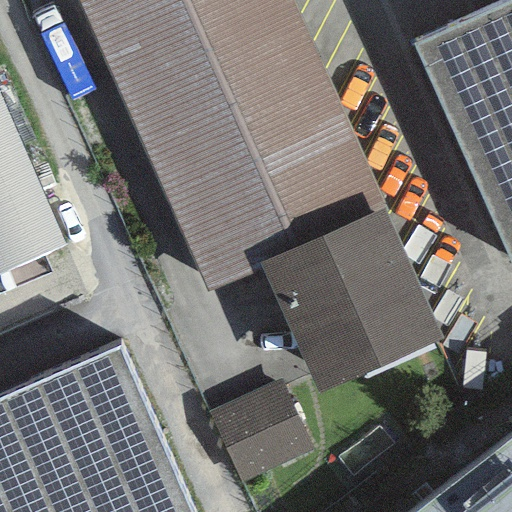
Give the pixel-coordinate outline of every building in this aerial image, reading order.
[(295,0),(86,0),(216,285),(270,260),(263,245),(382,192),(295,0)] [(511,0),(476,0),(409,30),(508,249),(511,246),(511,0)] [(0,262),(65,234),(0,80),(0,262)] [(263,245),(270,260),(321,374),(440,322),(382,192),(263,245)] [(198,511),(120,329),(0,379),(0,511),(198,511)] [(279,374),(208,405),(238,475),(309,445),(279,374)] [(511,511),(511,418),(398,505),(403,511),(511,511)]
